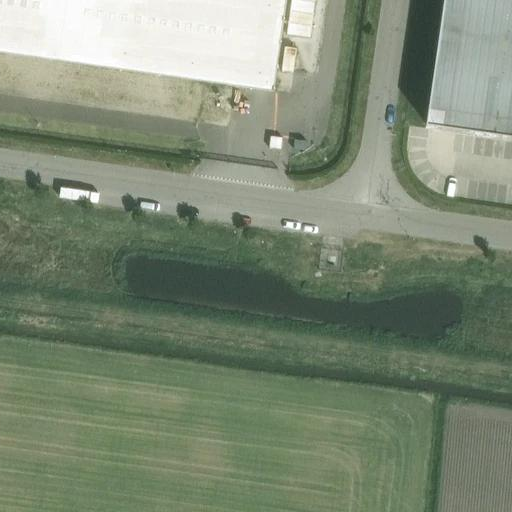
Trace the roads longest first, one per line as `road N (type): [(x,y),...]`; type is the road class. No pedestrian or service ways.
road 1 (unclassified): [(364,212),(0,160)]
road 2 (unclassified): [(396,0),(364,212)]
road 3 (unclassified): [(511,233),(364,212)]
